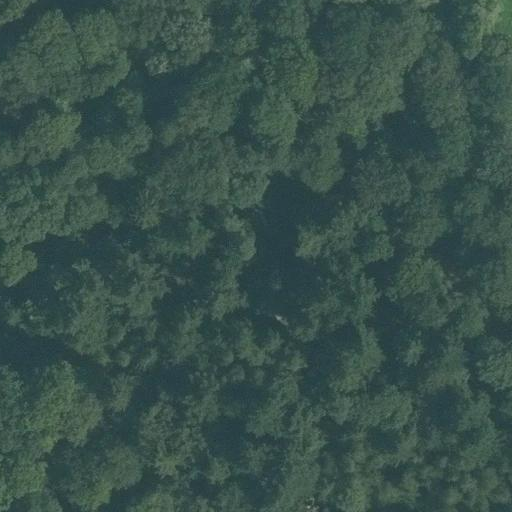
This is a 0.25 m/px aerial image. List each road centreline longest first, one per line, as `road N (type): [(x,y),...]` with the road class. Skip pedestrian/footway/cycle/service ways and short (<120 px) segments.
road 1 (track): [(0,292),(147,286),(242,308),(349,348),(511,470)]
road 2 (track): [(511,249),(316,0)]
road 3 (track): [(0,292),(62,181),(142,110)]
road 4 (track): [(142,110),(337,26)]
road 5 (track): [(54,511),(0,359)]
